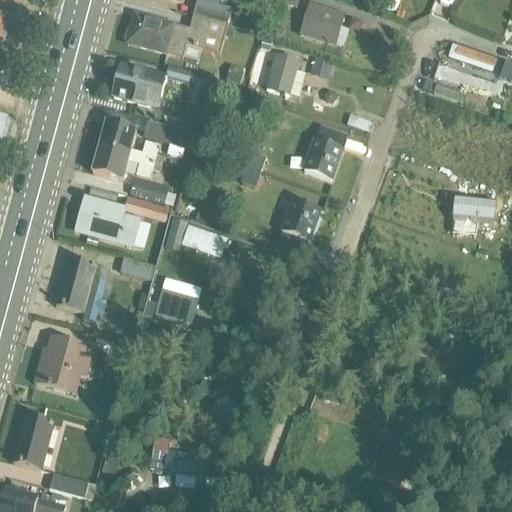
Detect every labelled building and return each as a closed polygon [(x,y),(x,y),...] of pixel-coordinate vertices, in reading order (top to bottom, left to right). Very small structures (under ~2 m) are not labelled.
[(194,19),(228,28),(232,13),(207,7),(209,0),(166,0),(174,2),(183,4),(184,0),(188,0),(194,1),(193,4),(197,5),(194,19)] [(272,0),(272,3),(297,11),(300,0),(272,0)] [(339,51),(343,49),(344,48),(349,35),(339,32),(343,20),(308,10),(299,40),(336,51),(336,50),(339,51)] [(220,58),(228,28),(194,19),(190,33),(135,19),(131,34),(128,33),(126,43),(128,44),(127,48),(183,62),(186,49),(220,58)] [(459,49),(456,58),(494,71),(497,62),(491,60),(459,49)] [(300,103),(306,79),(297,76),(300,65),(276,59),(267,95),(290,100),(300,103)] [(511,84),(511,75),(511,62),(500,61),(497,82),(511,84)] [(332,68),(315,63),(311,79),(328,83),(332,68)] [(239,90),(245,73),(232,68),(226,86),(239,90)] [(113,101),(159,113),(167,83),(121,71),(113,101)] [(169,72),(166,83),(186,88),(188,96),(186,106),(200,110),(208,82),(169,72)] [(438,86),(435,95),(456,103),(459,93),(438,86)] [(210,87),(208,94),(219,98),(217,103),(239,111),(243,99),(221,91),(210,87)] [(110,115),(107,125),(145,136),(148,126),(110,115)] [(374,128),(350,119),(346,129),(371,138),(374,128)] [(144,141),(170,148),(174,132),(149,125),(148,126),(145,136),(144,141)] [(157,160),(160,150),(146,146),(142,158),(132,155),(138,135),(106,127),(106,130),(103,129),(100,139),(103,140),(100,152),(162,169),(164,162),(157,160)] [(321,130),(315,144),(342,154),(347,140),(321,130)] [(315,144),(314,144),(302,176),(331,186),(342,154),(315,144)] [(160,177),(162,169),(100,152),(96,164),(94,163),(91,173),(94,174),(93,177),(124,186),(126,177),(136,180),(150,184),(153,175),(160,177)] [(240,154),(236,169),(246,173),(241,187),(256,192),(266,163),(240,154)] [(130,200),(165,209),(169,193),(136,183),(130,200)] [(111,197),(108,210),(126,215),(130,202),(111,197)] [(142,223),(125,219),(126,215),(108,210),(86,204),(77,235),(135,250),(142,223)] [(282,237),(308,247),(309,247),(320,215),(292,205),(281,237),(282,237)] [(143,221),(166,227),(170,212),(147,206),(143,221)] [(179,256),(187,227),(173,223),(165,252),(179,256)] [(190,228),(185,244),(198,247),(202,232),(190,228)] [(308,247),(282,237),(277,253),(303,262),(308,247)] [(144,252),(140,266),(155,270),(159,256),(144,252)] [(120,278),(152,287),(155,271),(124,263),(120,278)] [(69,264),(56,311),(84,318),(83,325),(96,328),(99,317),(128,325),(131,312),(102,304),(110,275),(69,264)] [(166,281),(155,321),(191,330),(202,291),(166,281)] [(455,329),(448,340),(460,347),(456,354),(458,355),(455,358),(471,368),(485,343),(480,340),(457,326),(455,329)] [(141,358),(170,366),(177,340),(148,332),(141,358)] [(82,381),(87,382),(95,353),(52,342),(47,360),(43,359),(35,389),(77,400),(82,381)] [(122,371),(104,366),(99,387),(116,391),(122,371)] [(115,415),(104,405),(96,415),(107,425),(115,415)] [(51,461),(47,459),(55,429),(27,421),(14,468),(42,476),(44,471),(48,472),(51,461)] [(93,438),(107,441),(111,428),(97,424),(93,438)] [(435,484),(457,442),(432,430),(426,441),(414,434),(408,446),(399,441),(380,482),(419,500),(428,481),(435,484)] [(172,444),(156,441),(150,474),(164,475),(164,477),(177,479),(175,491),(199,495),(204,464),(169,458),(172,444)] [(116,481),(120,468),(106,464),(102,478),(116,481)] [(50,494),(92,506),(97,491),(54,479),(50,494)] [(65,511),(66,511),(50,507),(6,495),(1,511),(65,511)] [(50,507),(66,511),(69,500),(52,496),(50,507)]
